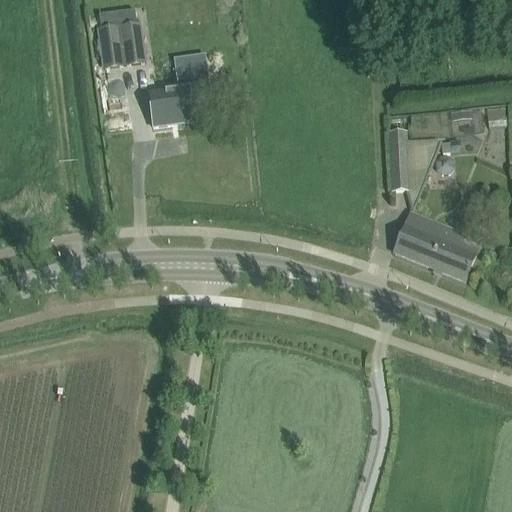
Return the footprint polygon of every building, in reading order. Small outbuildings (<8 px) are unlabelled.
[(105,71),(145,66),(140,28),(100,33),(105,71)] [(180,93),(149,97),(153,130),(172,128),(172,125),(201,121),(196,85),(208,83),(205,62),(186,65),(189,82),(179,83),(180,93)] [(452,124),(472,122),(471,114),(451,116),(452,124)] [(417,145),(407,145),(407,134),(392,135),(392,145),(392,155),(392,194),(409,194),(414,216),(437,158),(442,146),(438,144),(436,147),(427,148),(427,144),(417,145)] [(455,173),(454,163),(449,159),(442,160),(437,164),(437,174),(444,178),(450,177),(455,173)] [(466,224),(460,237),(411,217),(402,237),(395,256),(465,284),(473,266),(481,246),(480,245),(485,232),(466,224)]
